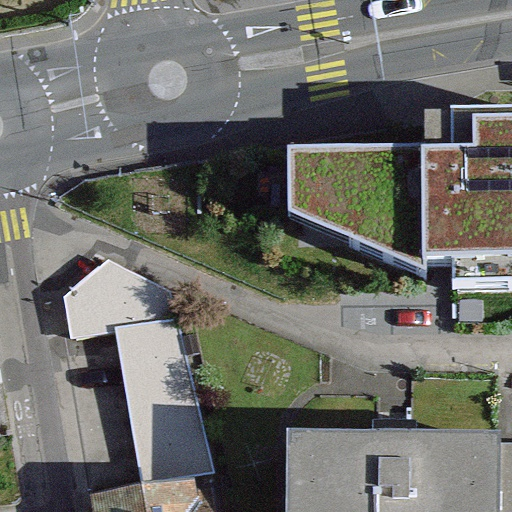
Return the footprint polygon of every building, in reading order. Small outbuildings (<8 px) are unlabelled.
[(511,296),(511,132),(426,133),(426,164),(286,164),(287,227),(430,296),(511,296)] [(107,264),(66,302),(74,342),(115,334),(180,322),(174,291),(107,264)] [(180,322),(115,334),(146,509),(220,496),(180,322)] [(301,446),(300,511),(509,511),(510,448),(301,446)] [(146,509),(127,511),(222,511),(220,496),(146,509)]
